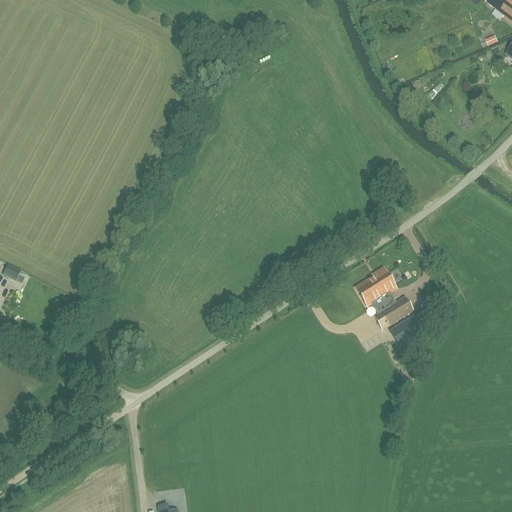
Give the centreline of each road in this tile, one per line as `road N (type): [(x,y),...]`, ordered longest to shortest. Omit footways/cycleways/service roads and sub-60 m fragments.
road 1 (unclassified): [(135,400),(404,227),(511,140)]
road 2 (track): [(135,400),(0,489)]
road 3 (unclassified): [(135,400),(0,331)]
